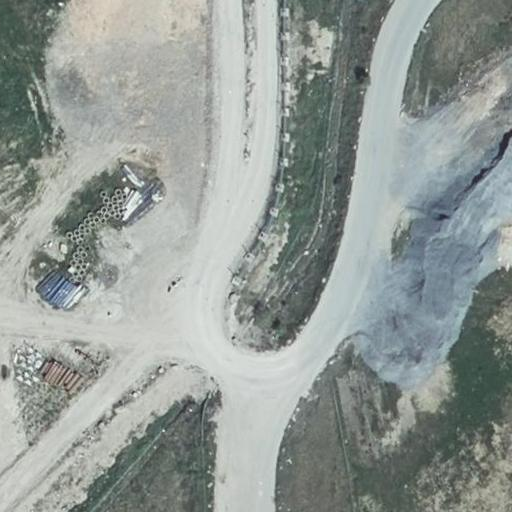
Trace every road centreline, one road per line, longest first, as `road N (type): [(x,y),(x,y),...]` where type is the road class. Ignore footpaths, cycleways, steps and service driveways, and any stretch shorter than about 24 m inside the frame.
road 1 (unknown): [(431,0),(305,362)]
road 2 (unknown): [(212,334),(263,118),(256,0)]
road 3 (unknown): [(305,362),(278,442),(268,511)]
